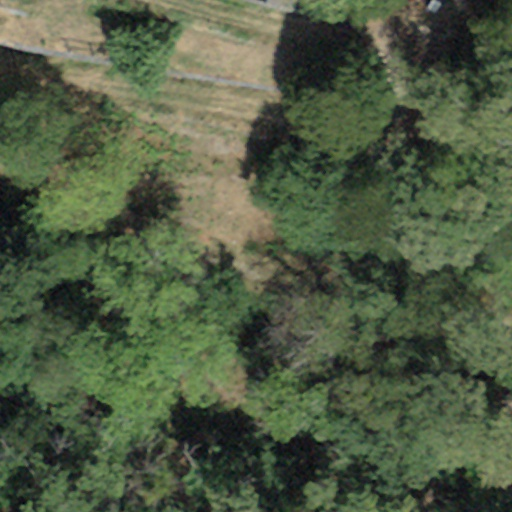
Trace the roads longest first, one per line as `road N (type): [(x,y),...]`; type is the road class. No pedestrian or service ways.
road 1 (track): [(0,74),(138,86),(315,123),(370,126),(388,102),(372,65),(341,46),(179,0)]
road 2 (track): [(511,152),(482,196),(456,216),(361,267),(295,280),(257,273),(0,165)]
